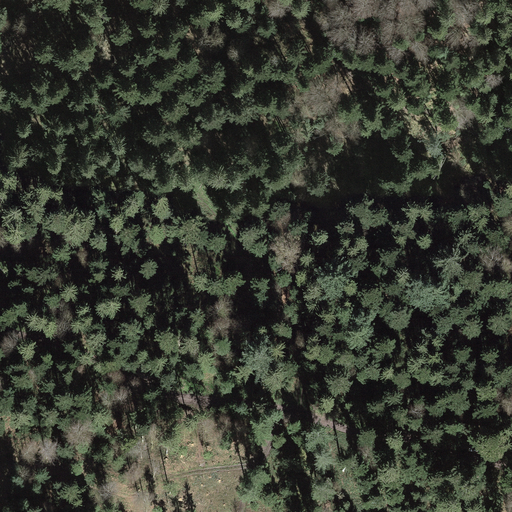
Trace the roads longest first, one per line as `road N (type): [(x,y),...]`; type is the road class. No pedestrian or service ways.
road 1 (track): [(0,328),(70,347),(156,391),(283,409),(511,468)]
road 2 (track): [(283,409),(296,392),(298,358),(278,303),(198,191),(144,0)]
road 3 (track): [(511,141),(365,77),(297,0)]
